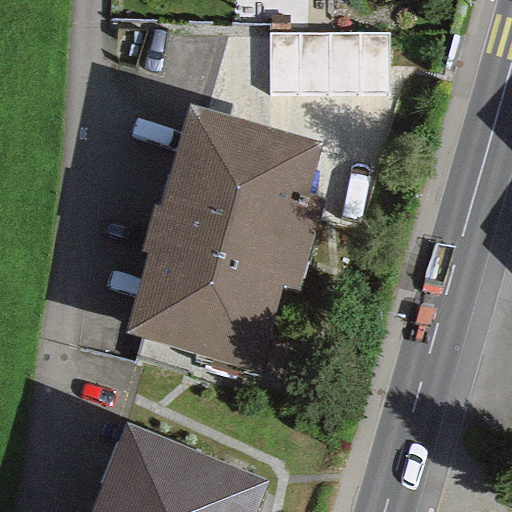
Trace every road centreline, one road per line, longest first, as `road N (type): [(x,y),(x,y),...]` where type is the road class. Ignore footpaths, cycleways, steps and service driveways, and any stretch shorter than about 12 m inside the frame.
road 1 (residential): [(31,511),(70,266),(92,0)]
road 2 (secondary): [(383,511),(511,65)]
